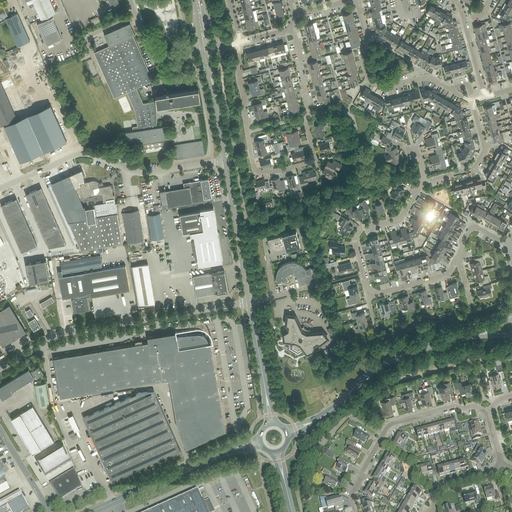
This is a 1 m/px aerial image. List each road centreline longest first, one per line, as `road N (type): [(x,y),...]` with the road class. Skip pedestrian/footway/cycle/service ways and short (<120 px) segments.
road 1 (unclassified): [(0,368),(59,334),(249,302)]
road 2 (unclassified): [(0,188),(77,154),(142,173),(226,160)]
road 3 (residential): [(355,511),(351,497),(361,471),(389,424),(451,406),(487,410)]
road 4 (residential): [(255,173),(315,161),(301,55),(288,29)]
road 5 (residential): [(471,100),(427,76),(386,88),(369,80),(361,55),(368,39),(353,0)]
road 6 (secondary): [(311,422),(377,367),(463,337)]
road 7 (residential): [(369,296),(353,239),(360,228),(399,218),(424,182)]
road 8 (tertiary): [(90,511),(226,451)]
road 9 (tertiary): [(249,302),(226,160)]
road 10 (residential): [(255,173),(237,77),(239,42)]
road 11 (residential): [(424,182),(473,168),(484,151),(471,100)]
